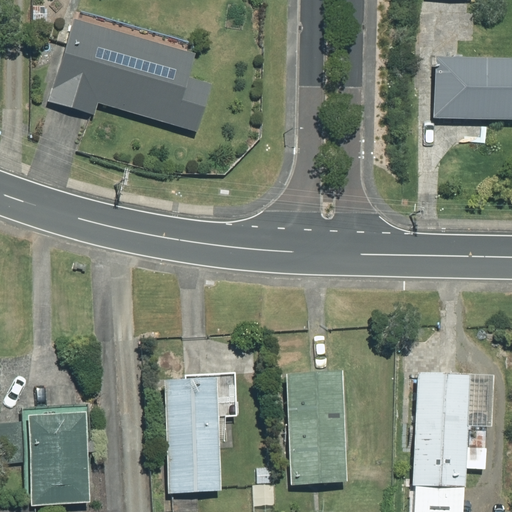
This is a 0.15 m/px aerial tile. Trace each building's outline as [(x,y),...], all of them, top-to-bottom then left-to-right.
[(48,9),(34,9),(34,24),(49,24),(48,9)] [(77,23),(51,105),(96,118),(100,106),(200,136),(215,90),(191,82),(197,60),(77,23)] [(422,123),(511,124),(511,66),(424,65),(422,123)] [(335,481),(325,370),(271,374),(280,485),(335,481)] [(404,511),(453,511),(453,371),(402,372),(404,487),(404,511)] [(209,489),(199,376),(149,380),(158,493),(209,489)] [(32,413),(35,503),(93,501),(91,411),(32,413)] [(161,494),(146,495),(146,511),(161,511),(161,494)]
